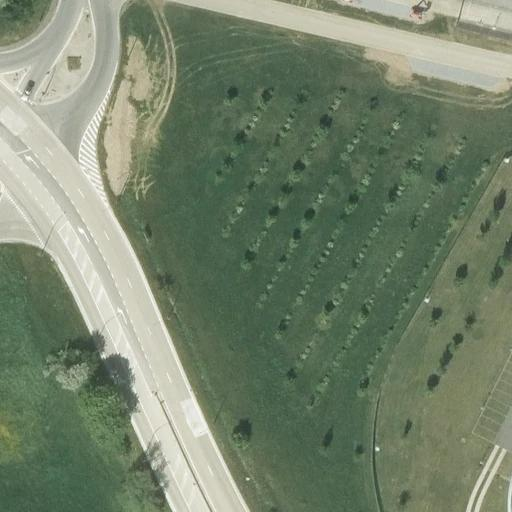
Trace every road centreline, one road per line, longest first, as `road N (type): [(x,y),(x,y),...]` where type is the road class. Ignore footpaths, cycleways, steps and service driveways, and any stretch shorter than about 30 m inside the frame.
road 1 (secondary): [(231,511),(103,236),(47,149)]
road 2 (secondary): [(30,203),(99,331),(179,511)]
road 3 (unclassified): [(226,0),(511,66)]
road 4 (unclassified): [(47,149),(106,66),(108,25),(99,0)]
